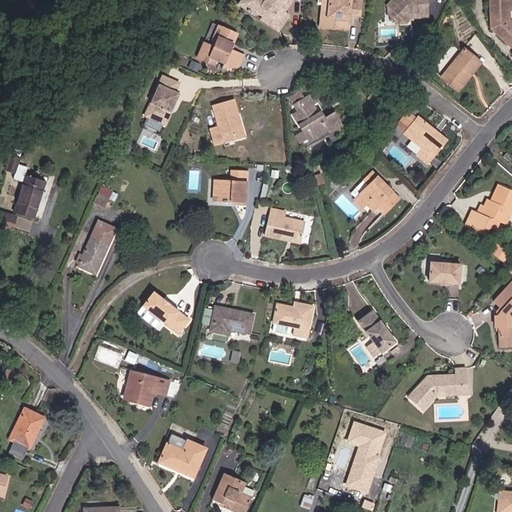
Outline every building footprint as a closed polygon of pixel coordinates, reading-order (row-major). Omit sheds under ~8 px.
[(247,0),(242,8),(256,17),(261,16),(263,22),(278,32),(288,16),(282,13),(289,0),(247,0)] [(359,16),(359,0),(325,0),(325,5),(322,5),(321,18),(327,18),(327,29),(346,30),(347,15),(359,16)] [(414,18),(425,18),(424,0),(399,0),(389,10),(389,22),(400,22),(407,19),(407,14),(415,14),(414,18)] [(493,29),(502,38),(499,41),(511,52),(511,25),(506,20),(505,12),(502,0),(484,0),(490,32),(493,29)] [(511,9),(509,0),(502,0),(505,12),(511,10),(511,9)] [(490,32),(499,41),(502,38),(493,29),(490,32)] [(242,58),(229,52),(235,39),(220,33),(211,52),(206,50),(200,65),(211,70),(212,66),(222,67),(223,71),(236,71),(242,58)] [(200,65),(206,50),(201,47),(195,62),(200,65)] [(464,51),(441,81),(458,94),(469,80),(465,77),(477,62),(464,51)] [(477,62),(465,77),(469,80),(481,65),(477,62)] [(178,87),(162,81),(146,121),(168,129),(173,116),(170,115),(173,109),(175,110),(180,98),(175,96),(178,87)] [(384,98),(375,91),(368,102),(377,108),(384,98)] [(306,101),(301,95),(291,102),(295,109),(306,101)] [(314,107),(309,99),(306,101),(295,109),(294,109),(299,116),(293,121),(310,145),(327,132),(329,134),(340,126),(332,115),(321,123),(311,109),(314,107)] [(237,117),(232,101),(212,106),(218,127),(209,130),(214,145),(222,143),(220,139),(238,134),(233,118),(237,117)] [(416,116),(414,117),(405,110),(394,123),(404,131),(402,132),(420,147),(415,153),(428,165),(447,142),(437,133),(435,135),(431,133),(433,130),(416,116)] [(238,134),(220,139),(222,143),(243,137),(237,117),(233,118),(238,134)] [(7,145),(5,152),(18,155),(20,149),(7,145)] [(506,163),(511,157),(505,152),(500,158),(506,163)] [(18,158),(11,156),(6,168),(13,170),(10,179),(20,181),(24,166),(16,164),(18,158)] [(364,202),(363,204),(371,212),(376,208),(381,214),(397,199),(388,189),(383,184),(370,171),(360,180),(365,185),(356,194),(364,202)] [(232,204),(245,204),(246,172),(232,172),(232,183),(215,183),(214,200),(232,200),(232,204)] [(45,181),(24,175),(13,214),(33,219),(45,181)] [(94,201),(105,207),(114,190),(102,184),(94,201)] [(499,186),(495,184),(488,201),(490,202),(494,194),(497,192),(499,186)] [(498,231),(511,200),(511,192),(499,187),(497,192),(494,194),(490,202),(488,201),(484,199),(481,206),(477,204),(474,212),(469,210),(461,227),(481,236),(484,228),(491,231),(492,229),(498,231)] [(363,204),(364,202),(356,194),(351,199),(360,207),(363,204)] [(283,214),(269,211),(263,238),(288,243),(288,239),(299,241),(302,224),(282,220),(283,214)] [(1,215),(0,218),(0,228),(12,232),(15,219),(1,215)] [(76,267),(95,275),(115,230),(97,222),(76,267)] [(495,246),(490,253),(502,263),(509,256),(495,246)] [(438,285),(438,282),(445,282),(445,287),(458,287),(459,266),(428,264),(427,285),(438,285)] [(511,331),(510,332),(509,316),(511,312),(511,280),(511,281),(493,302),(499,307),(500,346),(511,345),(511,331)] [(159,300),(161,298),(152,291),(141,303),(151,311),(149,313),(155,319),(158,316),(176,331),(186,318),(168,303),(166,305),(159,300)] [(298,305),(297,310),(291,309),(276,305),(272,323),(296,328),(294,336),(306,339),(313,309),(298,305)] [(229,313),(230,311),(212,308),(208,332),(228,335),(229,331),(248,335),(252,315),(236,312),(236,314),(229,313)] [(372,311),(358,322),(376,345),(382,354),(397,342),(372,311)] [(378,356),(382,354),(376,345),(372,348),(378,356)] [(134,367),(137,359),(130,355),(126,363),(134,367)] [(467,386),(467,369),(452,369),(453,375),(426,376),(408,397),(426,411),(438,396),(453,395),(453,385),(467,386)] [(164,397),(167,383),(129,374),(124,398),(128,399),(130,403),(144,406),(146,397),(155,395),(164,397)] [(7,386),(11,378),(4,375),(1,383),(7,386)] [(467,386),(453,385),(453,395),(468,395),(467,386)] [(44,424),(25,414),(9,445),(28,455),(44,424)] [(204,448),(171,436),(160,465),(174,470),(176,465),(184,468),(182,472),(194,477),(204,448)] [(224,504),(223,508),(237,511),(241,511),(248,495),(238,492),(233,490),(236,479),(219,474),(210,499),(219,502),(224,504)] [(233,490),(238,492),(239,486),(241,481),(236,479),(233,490)] [(394,484),(384,482),(381,495),(390,497),(394,484)] [(251,489),(239,486),(238,492),(248,495),(249,495),(251,489)] [(501,511),(504,491),(499,491),(496,511),(510,511),(501,511)] [(511,511),(511,492),(504,491),(501,511),(510,511),(511,511)]
